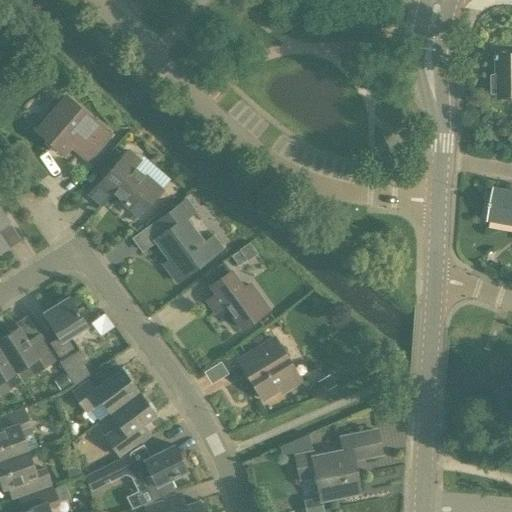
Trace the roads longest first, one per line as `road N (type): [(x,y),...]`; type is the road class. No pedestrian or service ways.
road 1 (residential): [(436,203),(358,195),(289,174),(238,137),(94,0)]
road 2 (residential): [(0,294),(61,255),(82,256),(188,401),(240,511)]
road 3 (tertiary): [(421,511),(433,274)]
road 4 (tertiary): [(427,0),(417,73),(440,143)]
road 5 (tertiary): [(440,143),(441,27),(451,0)]
